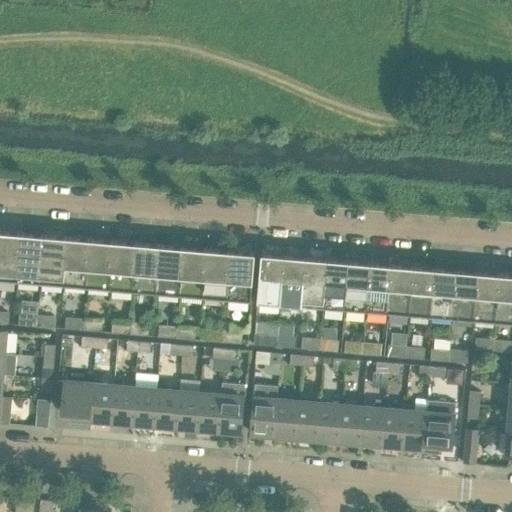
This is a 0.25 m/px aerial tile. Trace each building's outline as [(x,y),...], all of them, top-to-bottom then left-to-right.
[(0,278),(17,280),(21,232),(0,229),(0,278)] [(40,282),(45,234),(21,232),(17,280),(40,282)] [(64,284),(68,236),(45,234),(40,282),(64,284)] [(87,286),(91,238),(68,236),(64,284),(87,286)] [(110,287),(114,240),(91,238),(87,286),(110,287)] [(134,289),(138,242),(114,240),(110,287),(134,289)] [(157,291),(161,244),(138,242),(134,289),(157,291)] [(180,293),(184,246),(161,244),(157,291),(180,293)] [(204,295),(208,248),(184,246),(180,293),(204,295)] [(227,297),(231,250),(208,248),(204,295),(227,297)] [(256,252),(231,250),(227,297),(251,299),(256,252)] [(280,302),(285,254),(262,252),(258,300),(280,302)] [(302,304),(306,256),(285,254),(280,302),(302,304)] [(323,306),(328,258),(306,256),(302,304),(323,306)] [(345,307),(349,260),(328,258),(323,306),(345,307)] [(367,309),(371,261),(349,260),(345,307),(367,309)] [(388,311),(392,263),(371,261),(367,309),(388,311)] [(410,313),(414,265),(392,263),(388,311),(410,313)] [(431,315),(435,267),(414,265),(410,313),(431,315)] [(453,317),(457,269),(435,267),(431,315),(453,317)] [(474,318),(478,271),(457,269),(453,317),(474,318)] [(496,320),(500,273),(478,271),(474,318),(496,320)] [(511,321),(511,273),(500,273),(496,320),(511,321)] [(37,325),(38,314),(21,312),(20,324),(37,325)] [(54,315),(38,314),(37,325),(53,327),(54,315)] [(83,329),(84,317),(68,316),(67,328),(83,329)] [(101,319),(84,317),(83,329),(100,331),(101,319)] [(130,333),(131,322),(115,320),(113,332),(130,333)] [(147,323),(131,322),(130,333),(146,335),(147,323)] [(177,337),(178,325),(161,324),(160,336),(177,337)] [(194,327),(178,325),(177,337),(193,339),(194,327)] [(223,341),(224,329),(208,328),(207,340),(223,341)] [(240,331),(224,329),(223,341),(240,343),(240,331)] [(277,346),(278,334),(262,333),(261,344),(277,346)] [(293,335),(278,334),(277,346),(292,347),(293,335)] [(94,347),(95,336),(82,335),(81,346),(94,347)] [(108,337),(95,336),(94,347),(107,348),(108,337)] [(320,349),(321,338),(305,336),(304,348),(320,349)] [(493,350),(494,338),(478,337),(477,349),(493,350)] [(336,339),(321,338),(320,349),(335,351),(336,339)] [(509,340),(494,338),(493,350),(508,351),(509,340)] [(138,350),(139,340),(127,339),(126,349),(138,350)] [(151,341),(139,340),(138,350),(150,351),(151,341)] [(363,353),(364,341),(348,340),(347,352),(363,353)] [(379,343),(364,341),(363,353),(378,354),(379,343)] [(181,354),(182,344),(170,343),(169,353),(181,354)] [(45,344),(44,355),(54,356),(55,344),(45,344)] [(194,345),(182,344),(181,354),(193,355),(194,345)] [(406,357),(407,345),(391,344),(390,355),(406,357)] [(422,346),(407,345),(406,357),(421,358),(422,346)] [(224,358),(225,347),(214,346),(213,357),(224,358)] [(237,349),(225,347),(224,358),(236,359),(237,349)] [(449,360),(450,349),(434,347),(433,359),(449,360)] [(468,350),(450,349),(449,360),(467,362),(468,350)] [(268,362),(280,363),(281,352),(269,351),(268,362)] [(301,364),(302,354),(291,353),(290,363),(301,364)] [(314,355),(302,354),(301,364),(313,365),(314,355)] [(53,368),(54,356),(44,355),(43,367),(53,368)] [(482,370),(484,356),(473,355),(471,369),(482,370)] [(345,368),(345,358),(334,357),(333,367),(345,368)] [(357,359),(345,358),(345,368),(356,369),(357,359)] [(388,372),(388,361),(377,360),(376,371),(388,372)] [(400,362),(388,361),(388,372),(399,373),(400,362)] [(431,376),(433,365),(420,364),(419,374),(431,376)] [(446,366),(433,365),(431,376),(445,377),(446,366)] [(466,368),(446,366),(445,377),(445,380),(464,381),(466,368)] [(53,378),(42,377),(41,389),(52,390),(53,378)] [(92,382),(58,379),(56,405),(63,406),(62,410),(74,411),(73,417),(89,418),(92,382)] [(222,381),(221,393),(218,429),(241,431),(245,383),(222,381)] [(111,420),(114,384),(92,382),(89,418),(111,420)] [(132,422),(135,386),(114,384),(111,420),(132,422)] [(274,434),(277,398),(278,386),(255,384),(251,432),(274,434)] [(154,424),(157,388),(135,386),(132,422),(154,424)] [(175,426),(178,390),(157,388),(154,424),(175,426)] [(197,427),(200,392),(178,390),(175,426),(197,427)] [(470,390),(468,403),(479,404),(481,391),(470,390)] [(218,429),(221,393),(200,392),(197,427),(218,429)] [(11,396),(0,395),(0,394),(0,422),(9,423),(11,396)] [(38,398),(36,426),(48,427),(51,399),(38,398)] [(295,436),(298,400),(277,398),(274,434),(295,436)] [(428,399),(427,411),(428,411),(424,447),(440,448),(441,442),(452,443),(456,401),(428,399)] [(317,438),(320,402),(298,400),(295,436),(317,438)] [(338,439),(341,404),(320,402),(317,438),(338,439)] [(478,418),(479,404),(468,403),(467,417),(478,418)] [(360,441),(363,405),(341,404),(338,439),(360,441)] [(381,443),(384,407),(363,405),(360,441),(381,443)] [(403,445),(406,409),(384,407),(381,443),(403,445)] [(428,411),(427,411),(406,409),(403,445),(424,447),(428,411)] [(478,428),(466,427),(463,462),(475,463),(478,428)] [(15,511),(33,511),(35,498),(17,496),(15,511)] [(53,500),(41,498),(40,510),(52,511),(53,500)]
